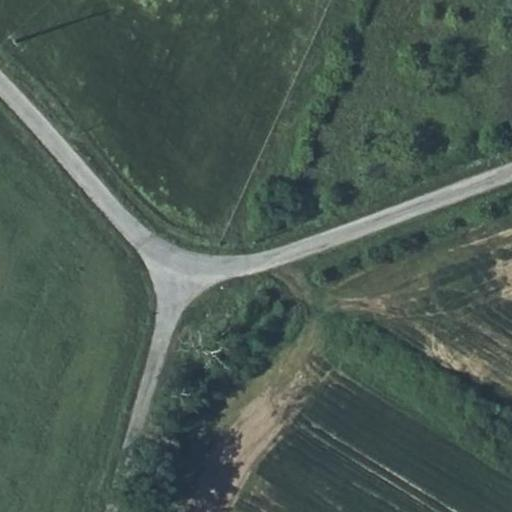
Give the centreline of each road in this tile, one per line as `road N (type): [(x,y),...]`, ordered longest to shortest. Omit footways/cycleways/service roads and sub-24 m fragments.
road 1 (unclassified): [(0,88),(151,253),(183,268),(229,269),(511,169)]
road 2 (track): [(109,511),(183,268)]
